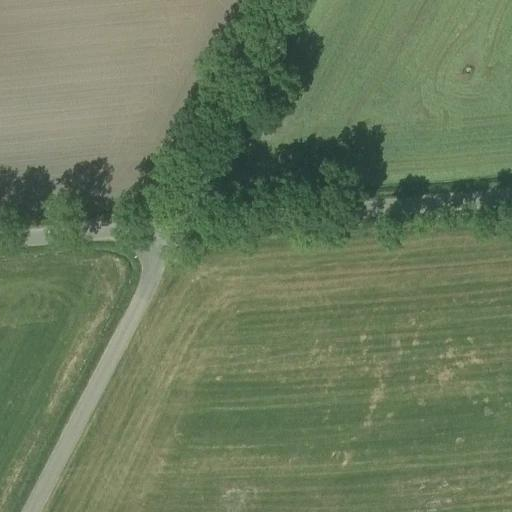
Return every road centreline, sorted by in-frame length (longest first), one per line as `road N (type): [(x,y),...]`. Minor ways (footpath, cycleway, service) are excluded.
road 1 (tertiary): [(176,225),(511,199)]
road 2 (tertiary): [(31,511),(176,225)]
road 3 (unclassified): [(176,225),(0,240)]
road 4 (track): [(214,154),(295,0)]
